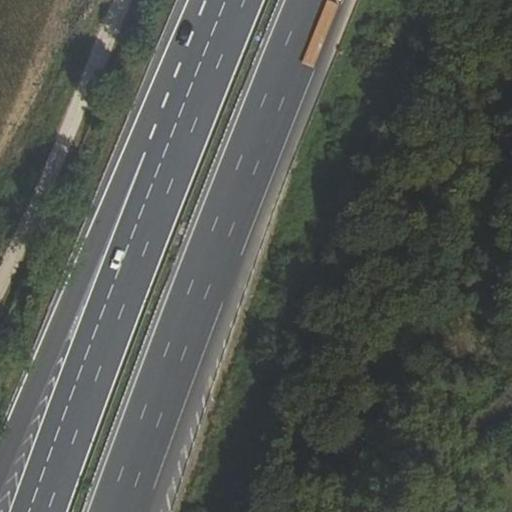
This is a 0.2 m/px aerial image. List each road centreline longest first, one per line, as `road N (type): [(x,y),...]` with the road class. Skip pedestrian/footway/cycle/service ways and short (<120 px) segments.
road 1 (motorway): [(115,511),(313,0)]
road 2 (motorway): [(167,150),(42,511)]
road 3 (motorway): [(167,150),(117,188),(77,304),(0,477)]
road 4 (track): [(0,276),(120,0)]
road 5 (motorway): [(229,0),(167,150)]
